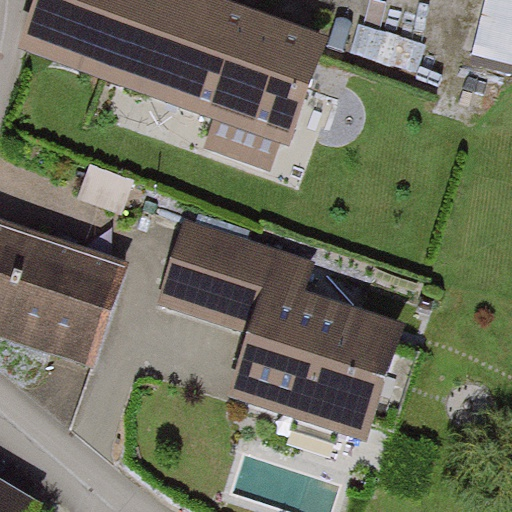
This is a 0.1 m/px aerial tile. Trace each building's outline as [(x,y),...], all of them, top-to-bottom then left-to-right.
[(316,52),(169,0),(59,0),(40,54),(226,121),(215,152),(262,169),(272,142),(282,145),(316,52)] [(511,0),(492,0),(486,48),(511,51),(511,0)] [(439,217),(356,189),(341,235),(424,263),(439,217)] [(309,273),(194,236),(171,308),(260,336),(239,401),(364,441),(396,342),(296,310),(309,273)] [(115,280),(0,242),(0,337),(86,366),(115,280)] [(0,511),(40,511),(0,488),(0,511)]
